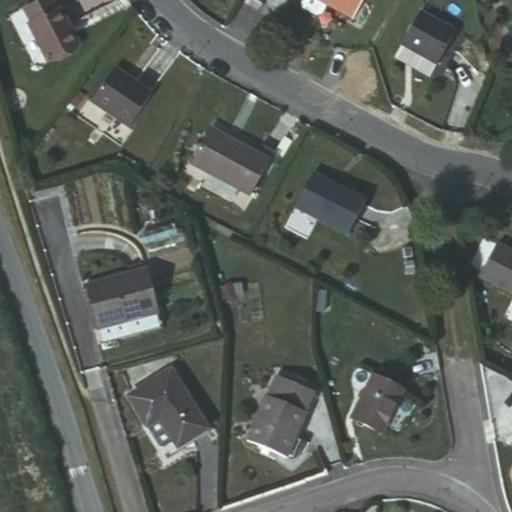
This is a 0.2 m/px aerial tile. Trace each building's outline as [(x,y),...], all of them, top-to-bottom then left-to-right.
[(19,0),(26,14),(60,0),(59,0),(19,0)] [(75,40),(60,0),(26,14),(42,55),(75,40)] [(328,0),(306,0),(308,3),(319,9),(326,7),(328,0)] [(331,0),(353,12),(359,0),(331,0)] [(416,1),(398,35),(431,53),(449,19),(416,1)] [(107,59),(86,97),(126,120),(146,81),(107,59)] [(203,121),(186,151),(245,184),(264,149),(231,131),(228,135),(203,121)] [(313,159),(309,167),(333,179),(338,172),(313,159)] [(333,179),(309,167),(293,198),(346,227),(368,188),(338,172),(333,179)] [(511,250),(496,244),(482,279),(511,290),(511,250)] [(141,274),(84,290),(97,335),(101,350),(158,334),(154,319),(141,274)] [(386,360),(378,376),(409,392),(417,377),(386,360)] [(167,372),(127,407),(150,434),(161,424),(181,447),(184,450),(212,426),(167,372)] [(393,440),(413,398),(381,382),(360,425),(393,440)] [(317,412),(275,390),(245,449),(287,472),(317,412)] [(150,434),(170,456),(181,447),(161,424),(150,434)]
